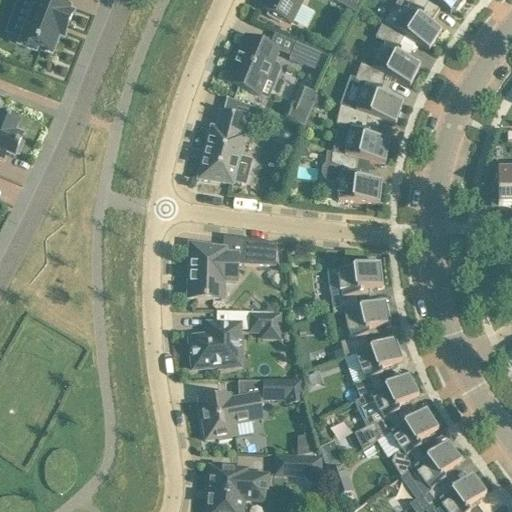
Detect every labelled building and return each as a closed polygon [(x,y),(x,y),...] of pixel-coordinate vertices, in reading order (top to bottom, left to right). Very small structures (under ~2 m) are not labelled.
[(24,0),(24,1),(35,5),(19,46),(36,52),(37,49),(52,54),(59,37),(64,39),(73,13),(69,11),(70,8),(50,0),(24,0)] [(281,20),(291,25),(303,0),(264,0),(260,9),(269,14),(267,17),(280,23),(281,20)] [(330,0),(355,14),(363,0),(330,0)] [(397,0),(399,1),(384,24),(384,23),(405,37),(405,38),(429,53),(441,34),(429,26),(432,21),(421,14),(430,0),(431,0),(430,0),(397,0)] [(430,0),(431,0),(430,0),(450,16),(453,13),(455,15),(467,0),(430,0)] [(384,24),(383,23),(375,40),(384,45),(372,70),(384,76),(384,77),(410,89),(420,68),(407,62),(410,57),(398,51),(405,38),(405,37),(384,23),(384,24)] [(278,65),(273,63),(278,51),(246,38),(227,84),(259,97),(266,80),(271,82),(276,80),(280,70),(278,65)] [(296,45),(289,61),(315,72),(322,56),(296,45)] [(372,70),(361,65),(355,83),(365,87),(356,112),(368,117),(368,118),(395,127),(403,105),(390,101),(391,95),(379,91),(384,77),(384,76),(372,70)] [(305,89),(294,119),(306,124),(317,93),(305,89)] [(355,113),(340,108),(336,126),(350,130),(344,157),(357,160),(385,167),(390,144),(376,141),(378,136),(365,133),(368,118),(368,117),(356,112),(355,113)] [(204,159),(199,180),(198,180),(198,181),(233,186),(233,185),(233,183),(245,185),(251,162),(239,159),(245,139),(245,138),(241,137),(245,121),(246,120),(221,113),(220,115),(221,115),(217,130),(211,129),(211,130),(206,151),(205,152),(206,152),(206,153),(207,153),(206,158),(204,158),(204,159)] [(0,159),(3,161),(6,155),(14,159),(16,155),(19,156),(24,144),(21,143),(22,139),(14,135),(19,124),(14,123),(16,119),(4,115),(3,118),(0,116),(0,159)] [(322,174),(324,180),(328,183),(334,183),(340,181),(338,203),(379,207),(382,184),(368,182),(368,177),(355,175),(357,160),(344,157),(327,153),(325,165),(322,169),(322,174)] [(511,170),(495,171),(490,195),(498,195),(498,208),(511,207),(511,170)] [(191,253),(191,252),(189,254),(187,300),(214,301),(215,287),(218,284),(223,285),(223,288),(224,288),(224,283),(237,284),(238,266),(275,268),(276,246),(277,246),(277,245),(245,241),(243,256),(225,255),(225,250),(198,247),(196,248),(197,249),(191,253)] [(374,267),(328,273),(333,317),(345,315),(358,312),(358,311),(356,298),(369,297),(369,291),(383,290),(380,267),(374,267)] [(351,342),(340,344),(344,360),(355,357),(356,357),(369,352),(368,351),(365,339),(378,336),(377,331),(391,328),(385,305),(379,306),(358,311),(358,312),(345,315),(351,342)] [(248,327),(273,328),(273,314),(249,314),(248,327)] [(242,355),(242,340),(239,340),(240,326),(210,326),(209,337),(189,340),(193,371),(219,368),(219,371),(237,369),(237,355),(242,355)] [(365,383),(354,386),(360,402),(371,397),(383,391),(383,390),(379,378),(391,374),(389,369),(403,364),(395,342),(389,344),(368,351),(369,352),(356,357),(365,383)] [(360,402),(354,404),(367,429),(355,435),(362,452),(380,441),(390,435),(391,435),(402,428),(402,427),(396,416),(408,410),(406,405),(419,399),(409,378),(402,381),(383,390),(383,391),(371,397),(360,402)] [(263,384),(263,400),(263,402),(263,400),(289,400),(290,407),(304,405),(301,384),(263,384)] [(230,395),(198,401),(206,443),(212,442),(217,441),(219,443),(232,441),(233,438),(238,437),(238,439),(254,436),(252,424),(253,424),(252,417),(262,415),(260,402),(259,396),(238,399),(231,401),(230,395)] [(402,428),(391,435),(401,452),(394,457),(391,465),(393,467),(401,480),(413,470),(414,471),(425,462),(435,454),(429,444),(426,440),(438,432),(426,412),(419,417),(413,420),(402,427),(402,428)] [(413,470),(401,480),(417,501),(416,502),(411,506),(415,511),(425,511),(431,508),(439,503),(440,501),(441,502),(450,495),(450,494),(443,484),(453,477),(450,472),(461,464),(447,445),(441,450),(435,454),(425,462),(414,471),(413,470)] [(292,478),(321,479),(321,459),(293,459),(292,478)] [(208,491),(210,492),(209,499),(207,498),(206,511),(242,511),(243,502),(265,503),(267,478),(245,476),(246,472),(210,469),(208,491)] [(431,508),(425,511),(480,511),(478,509),(475,505),(486,496),(472,477),(463,485),(450,494),(450,495),(441,502),(440,501),(439,503),(431,508)]
